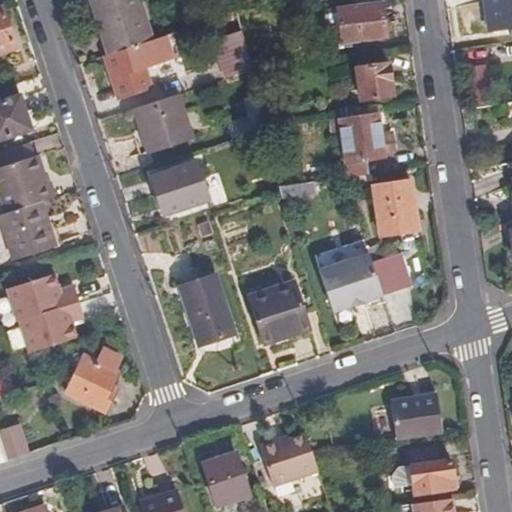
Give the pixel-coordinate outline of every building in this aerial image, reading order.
[(154,40),(140,0),(91,0),(110,55),(154,40)] [(511,0),(486,0),(492,33),(511,30),(511,0)] [(342,44),(388,38),(383,3),(338,10),(342,44)] [(0,54),(17,49),(4,8),(0,9),(0,54)] [(168,35),(154,40),(110,55),(106,57),(119,97),(131,93),(133,101),(154,95),(146,69),(145,67),(155,64),(155,66),(175,60),(168,35)] [(221,81),(252,70),(240,38),(229,41),(232,50),(219,54),(223,67),(218,68),(221,81)] [(232,50),(229,41),(212,45),(218,68),(223,67),(219,54),(232,50)] [(473,108),(495,105),(487,65),(465,69),(473,108)] [(355,102),(389,97),(385,66),(352,70),(355,102)] [(17,85),(0,90),(0,140),(31,131),(17,85)] [(131,93),(119,97),(122,105),(133,101),(131,93)] [(194,140),(180,94),(135,108),(150,153),(194,140)] [(266,129),(259,102),(249,106),(253,119),(230,127),(234,139),(266,129)] [(376,137),(373,114),(342,118),(344,134),(351,179),(363,177),(370,176),(368,159),(383,157),(383,154),(395,152),(393,135),(376,137)] [(344,134),(342,118),(328,120),(330,135),(344,134)] [(30,144),(0,153),(0,166),(33,156),(30,144)] [(0,189),(7,213),(41,203),(55,199),(49,183),(47,183),(42,185),(39,173),(43,171),(38,155),(33,156),(0,166),(0,189)] [(170,213),(198,205),(186,166),(142,180),(151,213),(168,208),(170,213)] [(42,185),(47,183),(43,171),(39,173),(42,185)] [(364,184),(363,177),(351,179),(345,180),(347,187),(364,184)] [(381,239),(418,234),(410,182),(373,188),(381,239)] [(281,189),(284,201),(318,197),(315,184),(281,189)] [(7,213),(0,216),(14,259),(54,247),(41,203),(7,213)] [(402,255),(373,264),(384,298),(414,288),(402,255)] [(334,314),(384,298),(373,264),(370,257),(321,273),(334,314)] [(21,323),(80,304),(74,286),(60,290),(55,274),(7,289),(17,322),(20,321),(21,323)] [(199,348),(233,337),(214,277),(181,287),(199,348)] [(280,337),(306,329),(293,284),(250,297),(265,347),(281,342),(280,337)] [(85,318),(80,304),(21,323),(30,353),(77,337),(72,322),(85,318)] [(68,395),(107,415),(115,398),(110,396),(120,376),(116,374),(122,363),(106,355),(100,365),(85,359),(68,395)] [(398,440),(443,434),(437,394),(392,400),(398,440)] [(0,431),(0,437),(8,462),(29,456),(20,425),(0,431)] [(314,452),(308,434),(289,441),(277,444),(277,441),(261,447),(275,487),(321,472),(314,452)] [(419,493),(458,486),(454,460),(441,462),(438,443),(411,448),(413,462),(394,465),(397,484),(416,482),(419,493)] [(216,506),(251,494),(238,454),(203,466),(216,506)] [(184,511),(177,491),(139,505),(141,511),(184,511)] [(454,511),(452,498),(413,504),(413,511),(454,511)]
